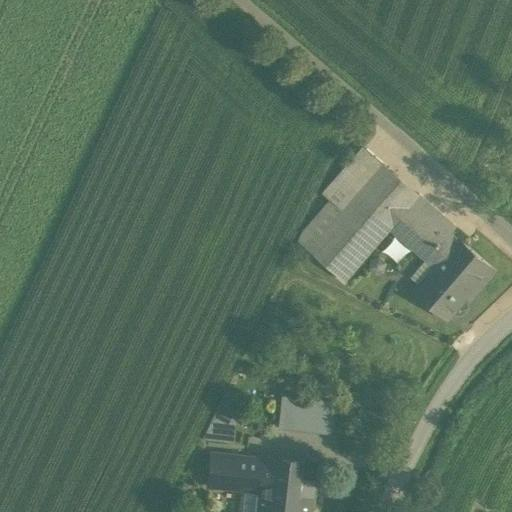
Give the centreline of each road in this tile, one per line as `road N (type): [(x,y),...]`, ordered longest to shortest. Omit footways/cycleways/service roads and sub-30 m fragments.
road 1 (unclassified): [(511,234),(232,0)]
road 2 (unclassified): [(511,318),(454,375),(386,511)]
road 3 (unknown): [(239,419),(412,453)]
